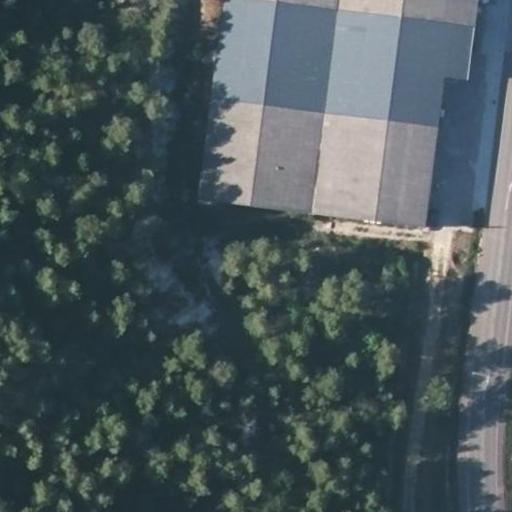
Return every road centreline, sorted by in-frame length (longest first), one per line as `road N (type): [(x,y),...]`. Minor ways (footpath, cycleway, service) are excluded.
road 1 (track): [(407,511),(444,250),(455,216),(510,193)]
road 2 (tertiary): [(482,511),(484,388),(511,177)]
